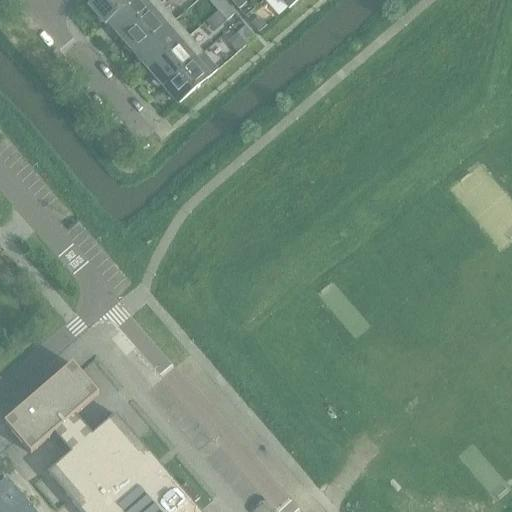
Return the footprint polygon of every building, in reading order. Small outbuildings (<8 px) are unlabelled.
[(105,26),(134,0),(98,0),(89,8),(93,12),(92,13),(101,23),(102,22),(105,26)] [(121,39),(159,6),(153,0),(134,0),(105,26),(110,22),(114,28),(112,31),(119,37),(121,39)] [(226,6),(221,0),(212,0),(209,3),(217,13),(226,6)] [(246,4),(242,0),(231,0),(230,1),(239,11),(246,4)] [(279,0),(288,10),(300,0),(279,0)] [(135,55),(173,22),(159,6),(121,39),(123,40),(124,39),(128,44),(126,47),(134,53),(135,55)] [(217,13),(206,23),(214,33),(226,22),(226,23),(235,15),(226,6),(217,13)] [(266,27),(258,18),(251,25),(259,34),(266,27)] [(149,71),(187,39),(173,22),(135,55),(137,56),(138,55),(142,60),(140,63),(148,69),(149,71)] [(254,38),(245,28),(237,35),(245,45),(254,38)] [(187,39),(149,71),(151,73),(152,72),(157,77),(154,80),(162,86),(163,84),(165,87),(202,55),(187,39)] [(202,55),(165,87),(171,93),(168,96),(176,102),(179,105),(196,90),(197,91),(206,83),(205,82),(209,79),(217,72),(215,71),(202,55)] [(72,366),(4,425),(30,456),(54,435),(71,455),(47,475),(78,511),(198,511),(193,506),(200,500),(186,484),(179,490),(115,416),(92,436),(75,417),(99,396),(81,376),(79,374),(78,372),(77,371),(72,366)] [(0,511),(33,511),(6,481),(0,486),(0,511)]
